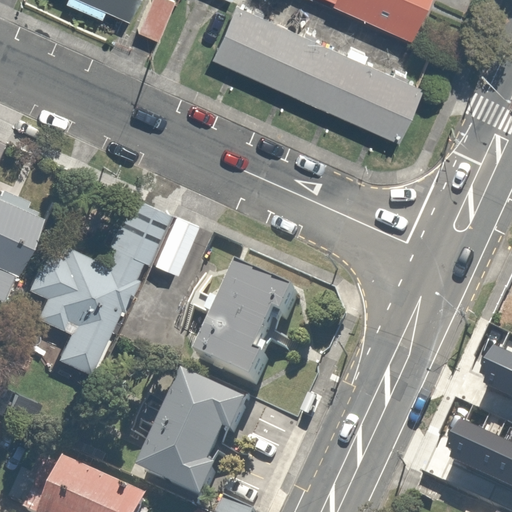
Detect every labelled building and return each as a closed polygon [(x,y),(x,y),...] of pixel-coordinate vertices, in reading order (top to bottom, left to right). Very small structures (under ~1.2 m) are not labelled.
[(66,0),(101,15),(105,7),(128,17),(136,0),(66,0)] [(158,38),(174,0),(149,0),(137,29),(158,38)] [(330,0),(330,1),(409,36),(421,7),(424,7),(426,0),(330,0)] [(211,54),(398,138),(423,84),(236,1),(211,54)] [(0,298),(0,299),(12,273),(14,273),(41,216),(34,213),(35,209),(24,205),(27,199),(0,187),(0,298)] [(169,213),(130,196),(101,259),(65,244),(59,256),(42,249),(24,287),(43,295),(33,315),(67,331),(55,357),(88,373),(117,309),(121,310),(135,278),(133,277),(140,260),(146,263),(169,213)] [(196,225),(173,215),(151,264),(174,274),(196,225)] [(300,293),(241,266),(223,304),(217,301),(209,315),(216,318),(199,356),(257,385),(270,358),(268,357),(272,349),(266,346),(280,315),(287,319),(300,293)] [(494,384),(491,391),(511,400),(511,363),(499,358),(488,381),(494,384)] [(252,405),(187,375),(142,472),(206,503),(222,470),(213,466),(229,433),(237,437),(252,405)] [(439,439),(425,464),(460,483),(473,458),(439,439)] [(511,454),(492,446),(477,482),(511,495),(511,454)] [(30,511),(147,511),(153,501),(69,463),(67,468),(41,457),(30,481),(37,485),(25,509),(30,511)] [(255,511),(256,510),(225,496),(217,511),(255,511)]
